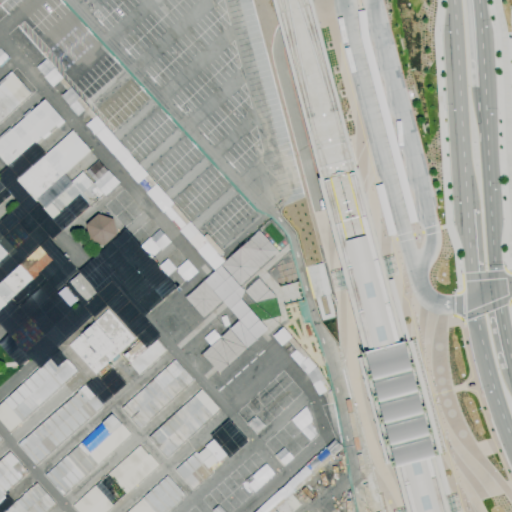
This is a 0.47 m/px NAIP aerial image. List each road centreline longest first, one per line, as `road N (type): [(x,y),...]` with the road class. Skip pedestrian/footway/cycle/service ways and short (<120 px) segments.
road 1 (tertiary): [(452,0),(468,213)]
road 2 (tertiary): [(497,291),(483,87)]
road 3 (tertiary): [(475,296),(511,443)]
